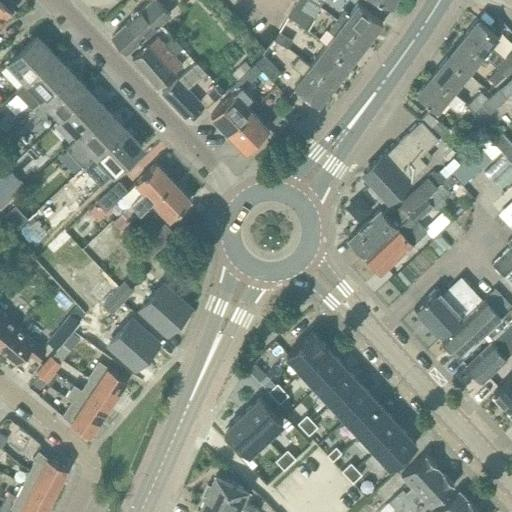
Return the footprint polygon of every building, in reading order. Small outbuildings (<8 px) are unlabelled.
[(0,0),(0,22),(12,11),(10,8),(10,9),(0,0)] [(113,35),(112,36),(127,52),(157,26),(156,25),(166,16),(152,0),(151,0),(152,0),(142,9),(113,35)] [(298,0),(289,17),(293,20),(302,25),(308,28),(313,19),(314,19),(321,7),(309,0),(298,0)] [(345,9),(337,19),(342,24),(367,43),(383,22),(358,3),(350,14),(345,9)] [(334,34),(326,44),(351,63),(367,43),(342,24),(337,19),(329,30),(334,34)] [(478,19),(462,38),(483,55),(483,54),(500,68),(506,75),(511,69),(511,51),(505,59),(490,46),(498,36),(478,19)] [(0,29),(0,49),(13,37),(3,26),(0,29)] [(276,39),(287,46),(292,38),(281,31),(276,39)] [(8,63),(25,81),(54,54),(36,35),(18,53),(8,63)] [(132,58),(146,73),(181,40),(176,35),(165,45),(157,36),(132,58)] [(462,38),(447,56),(468,73),(483,55),(462,38)] [(179,43),(146,73),(158,87),(173,73),(182,65),(175,56),(184,48),(179,43)] [(326,44),(311,65),(335,84),(351,63),(326,44)] [(20,122),(21,122),(72,74),(54,54),(25,81),(15,91),(27,103),(9,121),(15,127),(20,122)] [(264,55),(255,63),(261,70),(271,80),(280,71),(264,55)] [(311,65),(310,65),(299,56),(292,65),(303,74),(294,86),(319,104),(335,84),(311,65)] [(447,56),(432,74),(453,91),(468,73),(447,56)] [(202,102),(189,88),(206,72),(197,62),(162,93),(185,117),(202,102)] [(211,115),(226,130),(250,108),(245,102),(253,95),(244,86),(261,70),(255,63),(230,88),(234,93),(211,115)] [(495,85),(506,75),(500,68),(489,78),(495,85)] [(50,108),(60,119),(89,91),(72,74),(21,122),(29,131),(47,114),(45,113),(50,108)] [(453,91),(432,74),(416,93),(439,112),(440,110),(443,112),(450,104),(457,110),(464,101),(453,91)] [(209,94),(215,101),(225,92),(218,85),(209,94)] [(485,101),(482,103),(490,112),(508,96),(500,88),(485,101)] [(60,119),(77,137),(106,110),(89,91),(60,119)] [(475,110),(482,103),(485,101),(479,94),(467,105),(473,111),(475,110)] [(276,108),(283,115),(292,106),(285,99),(276,108)] [(482,103),(475,110),(483,119),(490,112),(482,103)] [(250,108),(226,130),(246,151),(269,128),(250,108)] [(83,166),(94,156),(124,128),(106,110),(77,137),(77,138),(66,148),(83,166)] [(429,111),(421,118),(438,136),(448,127),(429,111)] [(366,170),(363,173),(372,181),(368,185),(370,188),(381,200),(385,196),(388,199),(420,168),(427,162),(419,154),(438,136),(421,118),(366,170)] [(94,156),(83,166),(100,185),(111,175),(113,174),(127,160),(141,147),(124,128),(94,156)] [(481,128),(474,137),(481,145),(488,138),(481,128)] [(5,147),(0,151),(0,175),(17,159),(5,147)] [(122,213),(130,222),(153,200),(174,181),(156,162),(135,182),(144,191),(128,206),(128,207),(122,213)] [(9,168),(0,177),(0,199),(20,179),(9,168)] [(407,214),(408,216),(381,243),(366,257),(381,273),(396,259),(425,232),(418,224),(420,222),(418,220),(429,209),(443,210),(444,199),(451,193),(447,189),(456,181),(449,174),(445,178),(444,178),(436,185),(425,196),(407,214)] [(387,234),(407,214),(425,196),(436,185),(427,176),(401,200),(403,201),(393,211),(389,207),(384,212),(381,208),(349,237),(348,238),(364,255),(365,254),(364,253),(379,239),(386,233),(387,234)] [(96,201),(106,211),(128,191),(119,181),(96,201)] [(191,200),(174,181),(153,200),(170,219),(191,200)] [(5,214),(18,228),(28,219),(15,205),(5,214)] [(33,217),(20,230),(34,245),(48,232),(33,217)] [(141,244),(151,255),(175,234),(165,222),(141,244)] [(490,337),(511,316),(511,237),(507,242),(511,245),(492,264),(511,283),(511,305),(501,316),(484,298),(456,324),(442,338),(445,341),(442,344),(451,354),(454,351),(459,356),(473,342),(485,331),(490,337)] [(0,290),(0,294),(6,300),(22,282),(15,275),(0,290)] [(414,309),(440,337),(455,323),(481,299),(461,277),(442,294),(437,288),(429,295),(414,309)] [(124,281),(114,292),(124,302),(135,290),(124,281)] [(142,307),(168,330),(189,307),(163,284),(142,307)] [(124,302),(114,292),(103,304),(113,314),(124,302)] [(11,310),(24,321),(34,309),(20,299),(11,310)] [(0,311),(0,342),(15,325),(0,311)] [(48,342),(58,350),(70,334),(73,331),(80,323),(71,315),(48,342)] [(467,364),(482,381),(511,351),(511,316),(490,337),(493,339),(467,364)] [(109,340),(121,351),(136,365),(157,342),(142,329),(130,317),(109,340)] [(15,325),(0,342),(0,347),(17,362),(27,350),(38,359),(45,350),(15,325)] [(58,350),(53,356),(61,363),(79,341),(82,338),(73,331),(70,334),(58,350)] [(312,331),(287,355),(302,371),(327,347),(312,331)] [(327,347),(302,371),(317,387),(342,363),(327,347)] [(61,363),(53,356),(51,355),(37,372),(46,380),(61,363)] [(99,360),(90,374),(117,393),(127,379),(110,368),(99,360)] [(256,363),(250,371),(260,382),(267,375),(256,363)] [(342,363),(317,387),(331,403),(357,379),(342,363)] [(89,377),(82,389),(108,407),(117,393),(90,374),(88,376),(89,377)] [(511,375),(508,380),(493,393),(511,413),(511,375)] [(357,379),(331,403),(346,419),(372,395),(357,379)] [(276,384),(269,391),(280,403),(288,395),(277,383),(276,384)] [(72,400),(71,402),(99,420),(108,407),(82,389),(74,384),(66,396),(72,400)] [(372,395),(346,419),(361,435),(387,411),(372,395)] [(260,397),(243,413),(266,438),(283,421),(260,397)] [(99,420),(71,402),(62,415),(71,422),(89,434),(99,420)] [(387,411),(361,435),(376,451),(401,427),(387,411)] [(243,413),(225,429),(248,454),(266,438),(243,413)] [(307,415),(298,423),(309,435),(318,426),(307,415)] [(401,427),(376,451),(391,467),(416,443),(401,427)] [(336,446),(327,454),(333,460),(342,452),(336,446)] [(288,449),(276,460),(284,469),(296,458),(288,449)] [(33,462),(22,482),(52,497),(62,477),(67,468),(47,457),(39,450),(33,457),(35,459),(33,462)] [(401,491),(396,495),(403,502),(440,469),(426,453),(401,476),(411,487),(404,493),(401,491)] [(351,462),(342,470),(353,482),(362,474),(351,462)] [(454,484),(440,469),(403,502),(409,509),(415,504),(411,501),(418,494),(430,507),(454,484)] [(216,475),(205,499),(233,511),(257,511),(260,507),(240,497),(245,488),(216,475)] [(22,482),(12,501),(33,511),(44,511),(52,497),(22,482)] [(464,511),(473,504),(459,489),(444,503),(434,511),(464,511)] [(395,495),(389,501),(396,509),(403,502),(396,495),(395,495)] [(233,511),(205,499),(198,511),(233,511)] [(17,511),(33,511),(12,501),(10,506),(18,510),(17,511)] [(389,501),(377,511),(392,511),(396,509),(389,501)] [(396,509),(392,511),(408,511),(410,510),(409,509),(403,502),(396,509)]
